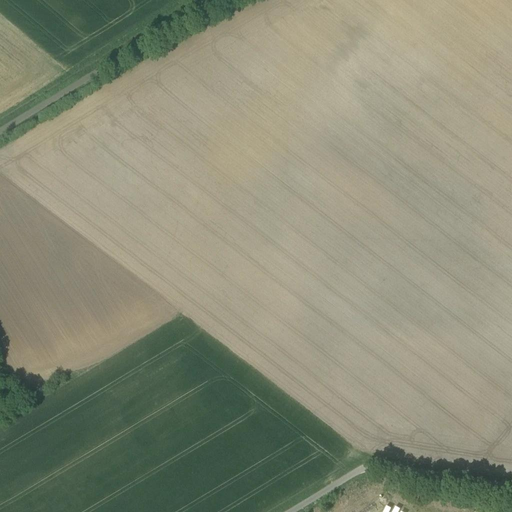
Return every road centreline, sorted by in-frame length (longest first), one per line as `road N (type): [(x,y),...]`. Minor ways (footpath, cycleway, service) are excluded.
road 1 (unclassified): [(0,133),(217,0)]
road 2 (residential): [(511,488),(378,467),(294,511)]
